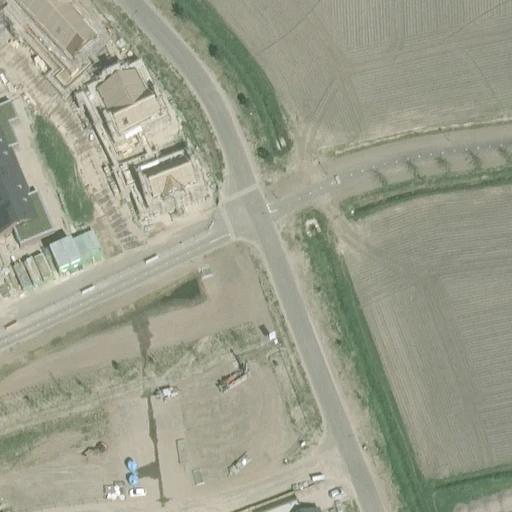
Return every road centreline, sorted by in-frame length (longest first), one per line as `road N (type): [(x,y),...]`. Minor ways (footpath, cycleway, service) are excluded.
road 1 (residential): [(254,211),(0,320)]
road 2 (tertiary): [(125,0),(208,90),(254,211)]
road 3 (tertiary): [(254,211),(347,445)]
road 4 (residential): [(347,445),(221,500),(127,511)]
